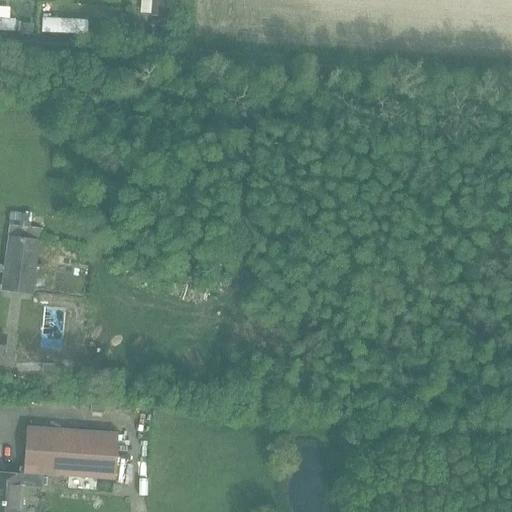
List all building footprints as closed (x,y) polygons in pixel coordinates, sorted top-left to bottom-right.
[(0,0),(0,8),(27,10),(26,0),(0,0)] [(46,0),(35,0),(35,11),(47,11),(46,0)] [(25,219),(37,219),(38,206),(25,206),(25,219)] [(31,295),(37,242),(11,239),(5,291),(31,295)] [(0,511),(18,511),(20,485),(41,486),(42,471),(111,476),(114,435),(29,429),(26,470),(20,470),(20,474),(0,472),(0,511)]
